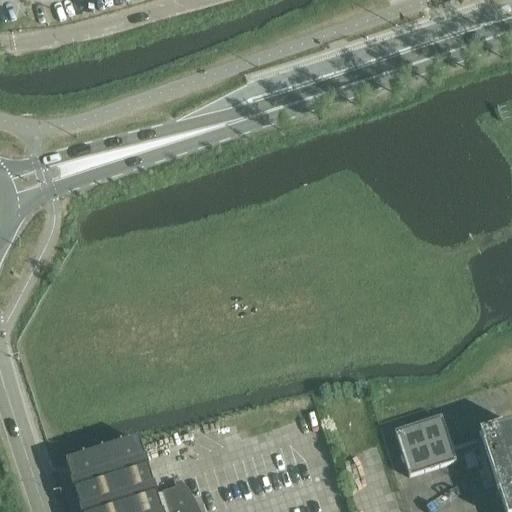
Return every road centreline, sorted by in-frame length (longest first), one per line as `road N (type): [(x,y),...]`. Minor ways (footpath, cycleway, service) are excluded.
road 1 (secondary): [(124,153),(511,32)]
road 2 (unclassified): [(44,511),(0,374)]
road 3 (secondary): [(9,213),(124,153)]
road 4 (secondary): [(124,153),(0,173)]
